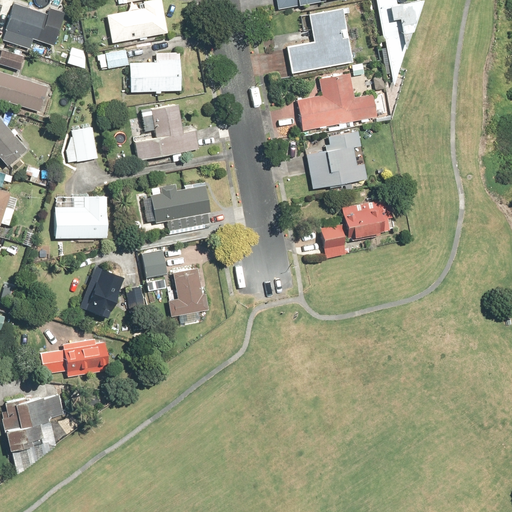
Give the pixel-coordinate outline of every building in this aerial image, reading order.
[(106,14),(111,42),(166,33),(160,0),(146,0),(142,1),(144,8),(106,14)] [(275,0),(278,9),(325,1),(324,0),(275,0)] [(396,76),(421,0),(416,0),(398,4),(396,0),(374,0),(382,38),(384,38),(393,86),(396,76)] [(46,12),(13,2),(2,38),(29,47),(32,37),(53,44),(63,11),(48,7),(46,12)] [(342,7),(308,14),(313,41),(286,46),(291,73),(352,61),(342,7)] [(67,64),(82,69),(84,50),(72,46),(67,64)] [(2,47),(0,53),(0,62),(18,68),(23,54),(2,47)] [(128,64),(125,49),(104,53),(107,68),(128,64)] [(129,63),(130,92),(180,90),(179,52),(155,53),(155,62),(129,63)] [(48,86),(0,70),(0,99),(39,113),(48,86)] [(301,131),(376,116),(372,94),(354,97),(349,73),(319,79),(322,94),(295,99),(301,131)] [(384,88),(382,73),(372,74),(373,89),(384,88)] [(133,141),(136,160),(199,148),(195,129),(182,132),(176,103),(148,108),(154,137),(133,141)] [(0,159),(5,166),(25,149),(0,119),(0,159)] [(92,127),(70,131),(75,162),(97,159),(92,127)] [(305,154),(311,189),(366,179),(363,163),(356,165),(352,147),(360,146),(357,131),(327,136),(328,144),(325,145),(326,150),(305,154)] [(36,178),(39,170),(27,165),(24,173),(36,178)] [(151,194),(149,194),(154,223),(167,221),(169,234),(209,227),(207,214),(209,214),(205,185),(176,190),(175,183),(159,186),(160,187),(150,189),(151,194)] [(9,193),(0,189),(0,223),(7,225),(16,198),(8,195),(9,193)] [(54,207),(54,238),(106,238),(106,195),(83,195),(83,207),(54,207)] [(383,199),(341,207),(347,239),(354,237),(355,240),(379,235),(379,232),(389,230),(383,199)] [(319,228),(324,258),(345,254),(340,224),(319,228)] [(34,233),(25,231),(22,245),(31,247),(34,233)] [(141,254),(145,278),(166,274),(162,250),(141,254)] [(123,278),(95,266),(78,306),(106,318),(123,278)] [(167,300),(170,316),(209,309),(206,293),(201,294),(196,267),(172,272),(177,298),(167,300)] [(144,311),(140,286),(125,289),(129,313),(144,311)] [(94,338),(62,343),(63,349),(40,352),(43,374),(66,370),(67,377),(108,371),(104,341),(95,343),(94,338)] [(16,399),(4,402),(14,449),(41,443),(40,437),(42,437),(39,424),(47,422),(46,418),(64,414),(60,395),(43,399),(42,396),(16,402),(16,399)]
